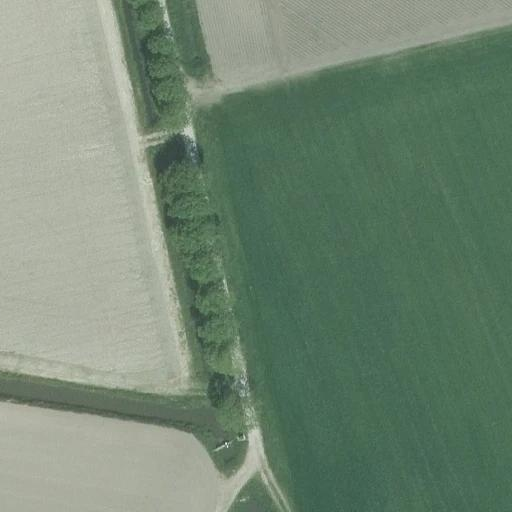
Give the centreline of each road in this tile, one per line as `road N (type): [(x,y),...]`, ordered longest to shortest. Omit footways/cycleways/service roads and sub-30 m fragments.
road 1 (unclassified): [(258,454),(156,0)]
road 2 (track): [(244,391),(222,401),(0,365)]
